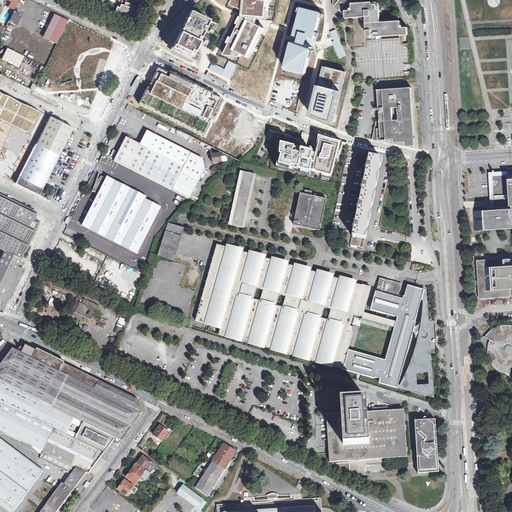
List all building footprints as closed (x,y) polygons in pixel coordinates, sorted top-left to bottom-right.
[(9,7),(14,9),(15,7),(17,3),(18,0),(8,0),(11,1),(9,7)] [(235,0),(233,5),(247,11),(246,16),(268,19),(269,0),(235,0)] [(408,28),(401,28),(401,22),(383,22),(381,20),(380,20),(380,15),(382,13),(382,12),(380,10),(379,10),(379,9),(380,9),(379,4),(379,3),(379,2),(378,2),(377,2),(376,2),(375,2),(375,3),(375,4),(375,5),(374,5),(374,4),(373,3),(356,4),(352,4),(351,0),(333,0),(334,5),(341,11),(346,11),(346,19),(353,18),(360,18),(360,20),(361,20),(363,20),(363,21),(364,22),(367,22),(367,24),(366,24),(365,26),(365,28),(367,30),(368,36),(368,37),(369,37),(370,37),(372,37),(372,36),(373,36),(373,35),(376,38),(377,39),(379,39),(382,36),(408,34),(408,28)] [(120,8),(117,7),(115,12),(119,13),(118,16),(126,19),(127,16),(133,18),(136,9),(134,8),(135,7),(130,5),(129,3),(127,3),(125,3),(124,5),(121,4),(120,8)] [(295,32),(294,36),(300,38),(301,34),(308,35),(307,38),(314,39),(315,36),(316,33),(320,18),(321,14),(321,13),(301,8),(301,9),(300,13),(296,29),(295,32)] [(21,15),(13,11),(8,23),(15,26),(21,15)] [(171,48),(171,50),(172,51),(188,59),(197,63),(200,58),(200,49),(197,48),(198,45),(200,42),(206,45),(217,24),(189,11),(171,48)] [(67,20),(54,15),(43,37),(55,43),(67,20)] [(265,29),(241,17),(238,24),(240,25),(238,30),(240,31),(239,33),(235,32),(224,55),(240,57),(241,54),(250,58),(265,29)] [(75,37),(79,24),(67,20),(63,33),(75,37)] [(339,59),(346,56),(335,29),(330,31),(332,37),(334,41),(332,41),(333,45),(339,59)] [(308,35),(301,34),(300,38),(300,40),(299,42),(306,44),(307,38),(308,35)] [(312,48),(306,44),(299,42),(292,43),(286,68),(305,74),(312,48)] [(24,57),(7,49),(1,60),(18,68),(24,57)] [(237,65),(228,61),(225,69),(224,70),(212,64),(209,71),(230,81),(237,65)] [(145,79),(148,80),(151,73),(153,74),(155,68),(151,66),(148,74),(146,74),(145,79)] [(310,110),(311,111),(310,115),(326,119),(333,95),(332,95),(333,90),(338,91),(340,84),(338,84),(339,80),(341,80),(344,71),(324,66),(320,79),(318,78),(316,88),(318,89),(317,91),(315,91),(310,110)] [(222,100),(159,68),(147,93),(145,92),(144,95),(142,97),(141,101),(140,103),(139,105),(140,106),(205,138),(212,124),(209,122),(210,121),(210,120),(213,121),(217,114),(215,113),(222,100)] [(309,84),(303,82),(296,111),(299,113),(306,100),(309,84)] [(410,103),(409,88),(378,90),(380,121),(376,122),(373,139),(416,148),(415,138),(413,138),(411,108),(412,108),(412,103),(410,103)] [(92,89),(82,113),(95,118),(104,93),(92,89)] [(50,116),(0,91),(0,152),(15,120),(42,132),(50,116)] [(278,102),(288,109),(292,103),(282,96),(278,102)] [(73,128),(50,116),(42,132),(39,139),(36,144),(35,143),(15,183),(39,195),(65,144),(73,128)] [(202,160),(147,131),(140,144),(126,137),(114,161),(190,199),(204,169),(202,160)] [(315,173),(331,177),(339,145),(320,140),(315,157),(314,164),(313,163),(311,171),(315,172),(315,173)] [(279,166),(310,174),(311,171),(313,163),(314,164),(315,157),(312,156),(312,154),(281,146),(280,156),(281,157),(279,166)] [(382,159),(369,157),(367,165),(366,165),(365,168),(367,169),(363,185),(362,184),(361,188),(362,188),(359,205),(357,204),(357,208),(358,208),(355,224),(354,224),(353,227),(354,228),(350,245),(363,248),(367,229),(371,210),(375,189),(379,170),(382,159)] [(494,211),(473,212),(474,231),(476,230),(511,227),(511,233),(511,234),(511,253),(511,252),(511,265),(501,267),(501,259),(480,260),(477,261),(480,298),(481,298),(481,300),(510,298),(510,296),(511,296),(510,289),(511,288),(511,167),(509,168),(509,172),(490,173),(492,196),(495,196),(496,207),(494,207),(494,211)] [(243,172),(240,171),(229,225),(231,226),(243,172)] [(254,174),(243,172),(231,226),(242,228),(253,176),(254,174)] [(132,261),(161,208),(146,200),(147,197),(115,181),(114,183),(101,176),(98,182),(96,181),(91,191),(93,192),(73,231),(132,261)] [(253,176),(242,228),(245,229),(256,176),(253,176)] [(295,226),(320,231),(321,227),(319,227),(318,226),(324,199),(311,196),(312,192),(305,191),(304,195),(305,195),(299,221),(299,222),(296,222),(295,222),(294,222),(294,223),(294,224),(294,225),(295,226)] [(304,195),(300,194),(294,220),(299,221),(305,195),(304,195)] [(0,248),(4,250),(21,258),(39,223),(37,222),(33,220),(36,214),(0,196),(0,248)] [(318,226),(319,227),(319,225),(321,225),(327,199),(324,199),(318,226)] [(184,229),(168,223),(158,255),(174,260),(184,229)] [(397,388),(424,290),(407,286),(405,297),(399,295),(402,284),(380,278),(371,310),(398,317),(396,322),(395,328),(386,360),(348,350),(355,328),(350,327),(354,315),(363,317),(364,313),(371,288),(317,273),(316,274),(310,273),(310,271),(249,254),(248,257),(242,255),(243,252),(217,245),(195,321),(220,328),(219,335),(360,374),(375,378),(376,377),(380,378),(379,383),(397,388)] [(21,267),(18,266),(21,258),(4,250),(0,258),(0,311),(2,313),(24,269),(21,267)] [(74,268),(51,258),(46,269),(68,279),(74,268)] [(129,278),(138,282),(141,274),(132,271),(129,278)] [(136,289),(128,285),(122,294),(131,299),(136,289)] [(429,292),(424,290),(397,388),(436,401),(429,292)] [(92,320),(98,306),(84,299),(82,303),(75,300),(69,313),(80,319),(82,316),(92,320)] [(396,322),(364,313),(362,319),(395,328),(396,322)] [(98,325),(104,328),(108,321),(101,318),(98,325)] [(488,338),(493,341),(492,341),(492,342),(491,343),(491,344),(490,345),(490,346),(490,348),(489,349),(489,350),(489,351),(489,352),(490,354),(490,355),(490,356),(491,357),(491,358),(491,359),(492,360),(493,361),(493,362),(494,363),(494,364),(495,365),(496,365),(496,366),(497,367),(498,368),(499,368),(499,369),(501,370),(502,370),(503,371),(504,371),(505,371),(506,372),(507,372),(508,372),(509,372),(511,372),(510,368),(511,368),(511,367),(511,328),(510,328),(509,328),(508,328),(506,328),(505,328),(503,328),(502,329),(499,329),(498,330),(496,330),(493,332),(492,333),(491,334),(490,335),(489,337),(488,338)] [(100,381),(26,345),(22,353),(13,349),(0,366),(0,381),(115,438),(121,441),(142,412),(139,400),(100,381)] [(115,438),(0,381),(0,403),(104,453),(109,445),(115,438)] [(340,400),(341,414),(343,446),(369,444),(367,413),(366,398),(340,400)] [(104,453),(0,403),(0,430),(44,452),(40,459),(71,474),(76,468),(87,472),(89,473),(104,453)] [(343,446),(341,414),(327,415),(329,450),(330,462),(357,460),(407,457),(404,410),(367,413),(369,444),(343,446)] [(418,466),(418,471),(438,470),(437,456),(436,453),(435,446),(437,445),(435,420),(427,420),(424,418),(415,418),(415,421),(418,466)] [(169,432),(160,426),(153,435),(162,441),(169,432)] [(13,511),(44,471),(0,441),(0,502),(12,511),(13,511)] [(236,451),(225,444),(196,489),(206,496),(236,451)] [(137,464),(146,471),(150,473),(153,469),(154,470),(157,466),(152,462),(151,462),(148,460),(143,456),(137,464)] [(132,481),(136,485),(142,477),(146,471),(137,464),(127,478),(132,481)] [(62,483),(40,511),(57,511),(73,491),(75,492),(77,488),(75,487),(87,472),(76,468),(71,474),(64,484),(62,483)] [(118,489),(127,496),(129,494),(130,495),(132,493),(134,494),(138,489),(125,480),(118,489)] [(201,511),(207,503),(183,485),(177,493),(201,511)] [(248,505),(220,507),(220,511),(319,511),(318,500),(297,502),(248,505)]
